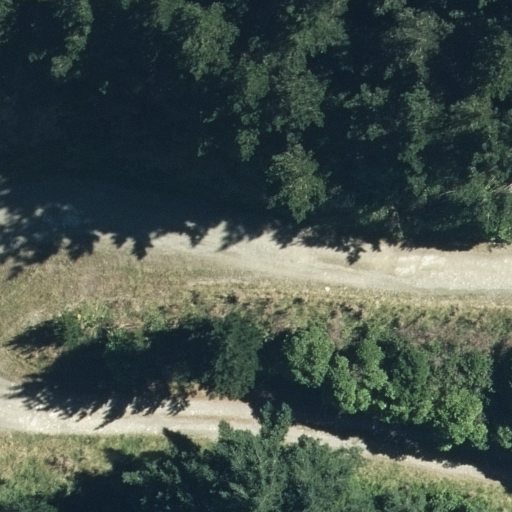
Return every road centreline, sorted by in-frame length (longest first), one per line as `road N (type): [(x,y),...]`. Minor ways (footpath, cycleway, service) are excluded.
road 1 (unclassified): [(0,250),(70,219),(452,280),(511,272)]
road 2 (unclassified): [(391,511),(0,386)]
